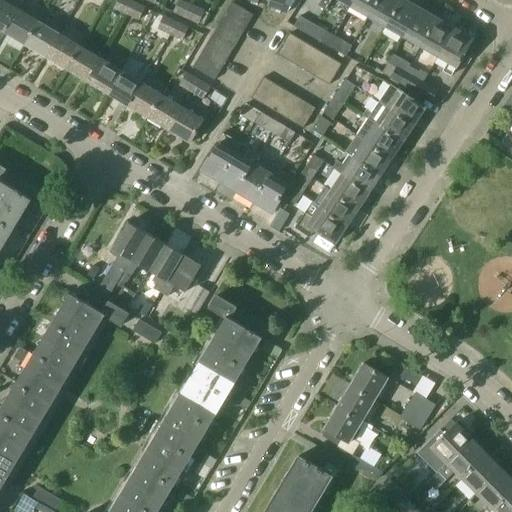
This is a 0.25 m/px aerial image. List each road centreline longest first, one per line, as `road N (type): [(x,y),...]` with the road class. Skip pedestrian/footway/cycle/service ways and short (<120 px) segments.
road 1 (residential): [(341,302),(511,46)]
road 2 (residential): [(341,302),(105,156)]
road 3 (residential): [(341,302),(218,511)]
road 4 (residential): [(511,420),(476,385),(341,302)]
road 5 (residential): [(0,329),(105,156)]
road 6 (residential): [(105,156),(0,93)]
